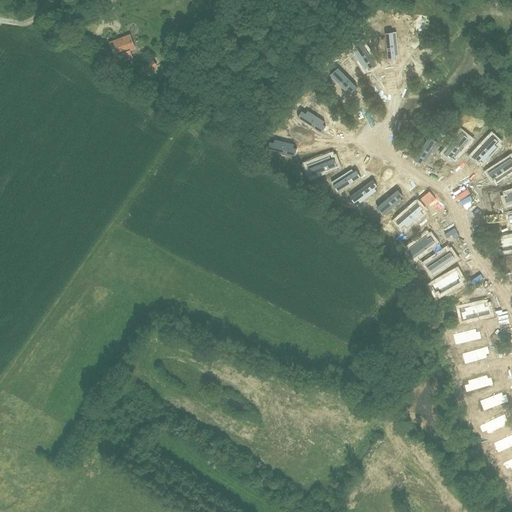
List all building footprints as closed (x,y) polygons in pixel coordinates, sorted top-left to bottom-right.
[(396,59),(395,56),(399,56),(396,32),(386,33),(388,60),(396,59)] [(131,35),(110,43),(115,55),(135,48),(131,35)] [(365,68),(368,67),(370,70),(376,65),(361,41),(354,46),(357,50),(354,51),(365,68)] [(137,72),(142,78),(149,74),(153,79),(164,71),(156,58),(137,72)] [(347,92),(349,90),(352,92),(357,87),(338,68),(330,75),(347,92)] [(325,122),(308,111),(306,113),(302,111),(298,117),(322,133),(326,126),(323,124),(325,122)] [(450,159),(452,156),(455,158),(470,140),(462,133),(444,154),(450,159)] [(497,147),(494,144),(498,141),(492,136),(473,157),(478,162),(481,159),(483,162),(497,147)] [(420,164),(422,161),(425,163),(438,143),(429,137),(414,160),(420,164)] [(297,148),(294,147),(295,144),(275,139),(274,143),(270,142),(268,149),(295,156),(297,148)] [(334,158),(331,160),(330,156),(307,165),(311,175),(337,165),(334,158)] [(492,179),(495,177),(497,180),(511,170),(511,159),(511,158),(488,173),(492,179)] [(356,170),(353,172),(352,169),(332,182),(337,191),(361,177),(356,170)] [(377,191),(374,188),(377,186),(373,180),(350,197),(354,203),(358,200),(360,203),(377,191)] [(402,200),(400,198),(403,195),(398,190),(377,207),(384,215),(402,200)] [(401,227),(405,224),(407,227),(422,213),(420,211),(423,208),(418,203),(396,221),(401,227)] [(435,243),(431,237),(428,239),(426,236),(410,248),(412,251),(408,254),(412,260),(435,243)] [(498,248),(502,247),(502,251),(511,248),(511,237),(497,241),(498,248)] [(450,252),(448,254),(446,251),(426,264),(432,273),(455,258),(450,252)] [(457,280),(460,278),(457,271),(432,285),(435,292),(439,290),(441,293),(459,283),(457,280)] [(464,308),(465,312),(460,313),(462,320),(490,314),(488,306),(485,307),(484,304),(464,308)] [(476,332),(476,329),(452,334),(455,345),(481,339),(480,332),(476,332)] [(486,355),(490,354),(488,347),(461,354),(464,365),(487,358),(486,355)] [(493,385),(491,377),(488,378),(487,375),(467,381),(468,384),(464,385),(466,393),(493,385)] [(503,396),(501,393),(479,401),(483,411),(509,402),(506,395),(503,396)] [(505,422),(508,421),(505,414),(479,426),(482,433),(486,431),(488,434),(506,426),(505,422)] [(511,446),(511,434),(493,443),(497,453),(511,446)] [(506,470),(510,468),(511,471),(511,470),(511,458),(503,463),(506,470)]
